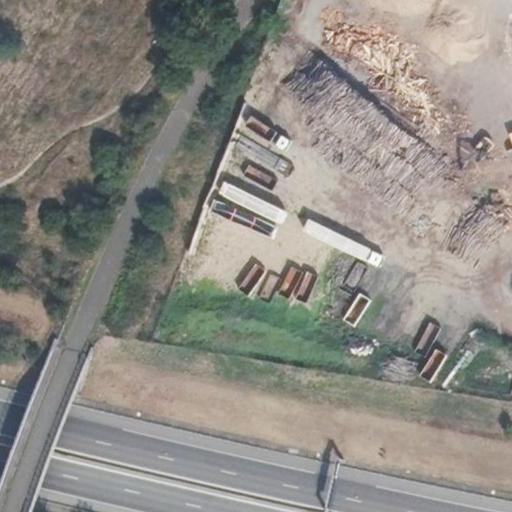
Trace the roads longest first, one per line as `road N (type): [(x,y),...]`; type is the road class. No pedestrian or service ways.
road 1 (motorway): [(388,511),(0,419)]
road 2 (motorway): [(0,463),(201,511)]
